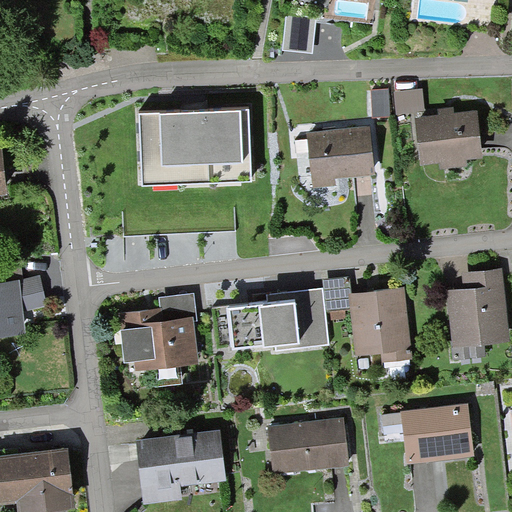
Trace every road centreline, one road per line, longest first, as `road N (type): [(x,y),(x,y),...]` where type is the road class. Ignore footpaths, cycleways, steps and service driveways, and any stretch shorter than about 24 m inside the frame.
road 1 (residential): [(51,98),(119,78),(219,70),(511,65)]
road 2 (residential): [(76,285),(511,241)]
road 3 (residential): [(76,285),(51,98)]
road 4 (residential): [(90,409),(76,285)]
